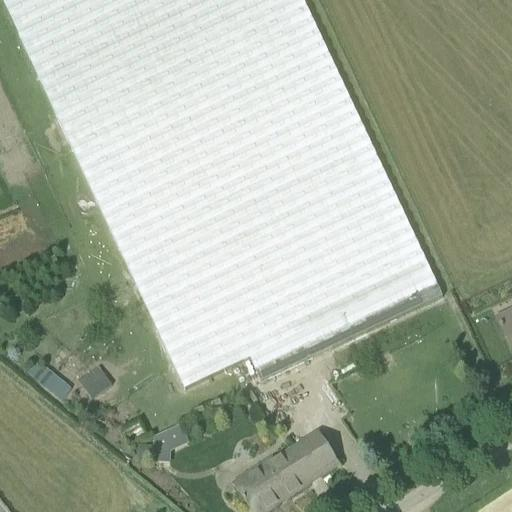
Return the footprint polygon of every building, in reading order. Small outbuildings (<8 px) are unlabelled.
[(263,384),(297,368),(443,300),(432,276),(302,0),(0,0),(54,113),(108,228),(185,392),(252,361),(263,384)] [(511,313),(497,321),(511,354),(511,313)] [(38,363),(27,375),(60,403),(71,391),(38,363)] [(79,382),(91,400),(111,387),(99,369),(79,382)] [(140,469),(170,458),(168,454),(189,446),(182,428),(132,447),(140,469)] [(249,481),(234,491),(248,511),(271,511),(339,468),(319,436),(275,465),(269,468),(266,464),(247,477),(249,481)]
